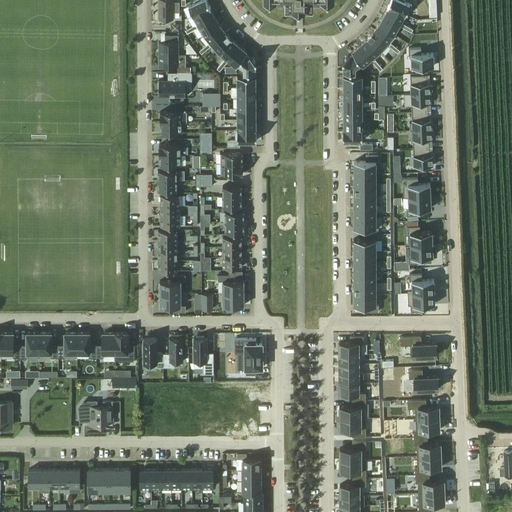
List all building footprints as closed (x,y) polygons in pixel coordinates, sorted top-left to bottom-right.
[(179,12),(179,2),(173,2),(173,0),(158,0),(158,19),(173,19),(173,12),(179,12)] [(211,7),(207,0),(193,0),(194,2),(188,5),(194,15),(211,7)] [(390,0),(388,6),(405,14),(407,15),(412,5),(404,2),(405,0),(390,0)] [(388,6),(384,15),(400,24),(405,14),(388,6)] [(211,7),(194,15),(199,24),(199,25),(215,16),(211,7)] [(384,15),(379,23),(394,33),(400,24),(384,15)] [(220,24),(215,16),(199,25),(199,24),(196,26),(197,27),(202,36),(220,24)] [(379,23),(373,30),(389,44),(396,35),(394,33),(379,23)] [(220,24),(202,36),(210,45),(225,31),(220,24)] [(373,30),(367,38),(380,51),(382,52),(389,44),(373,30)] [(226,31),(225,31),(210,45),(217,54),(219,52),(232,39),(226,31)] [(165,41),(159,41),(159,54),(178,54),(178,34),(164,34),(165,41)] [(367,38),(360,44),(371,58),(380,51),(367,38)] [(228,59),(239,45),(232,39),(219,52),(228,59)] [(359,44),(352,50),(353,52),(360,62),(363,65),(368,71),(375,65),(373,62),(374,61),(371,58),(360,44),(359,44)] [(239,63),(245,53),(247,51),(239,45),(228,59),(236,66),(239,63)] [(421,47),(408,48),(409,55),(411,55),(411,56),(412,67),(429,66),(434,66),(433,53),(421,53),(421,47)] [(348,55),(343,59),(343,66),(355,65),(360,62),(353,52),(349,55),(348,55)] [(245,53),(239,63),(244,66),(244,67),(256,67),(256,59),(250,55),(250,56),(245,53)] [(178,54),(159,54),(159,66),(177,66),(177,72),(190,72),(190,66),(185,66),(185,54),(178,54)] [(159,79),(159,97),(160,97),(160,96),(185,96),(185,83),(192,83),(192,72),(190,72),(177,72),(168,72),(168,80),(159,80),(159,79)] [(237,86),(255,86),(255,75),(237,75),(237,86)] [(362,75),(343,75),(344,86),(362,86),(362,75)] [(426,75),(410,75),(411,94),(430,93),(430,91),(432,91),(432,85),(430,85),(430,83),(427,83),(426,75)] [(378,76),(378,94),(386,94),(386,76),(378,76)] [(255,86),(237,86),(237,97),(256,97),(255,86)] [(362,86),(344,86),(344,97),(362,97),(362,86)] [(220,92),(202,92),(202,105),(220,105),(220,92)] [(430,93),(411,94),(412,112),(428,111),(428,109),(427,103),(430,103),(430,93)] [(388,95),(378,95),(378,105),(387,105),(388,95)] [(237,97),(237,108),(256,108),(256,97),(237,97)] [(362,97),(344,97),(344,108),(362,107),(362,97)] [(362,107),(344,108),(344,118),(344,119),(362,118),(362,107)] [(256,108),(237,108),(237,119),(256,119),(256,108)] [(160,122),(161,122),(182,122),(187,122),(187,111),(160,112),(160,122)] [(412,122),(410,122),(410,130),(431,129),(431,119),(428,119),(428,111),(412,112),(412,113),(412,122)] [(362,118),(344,119),(344,129),(362,129),(364,129),(364,118),(362,118)] [(237,119),(237,129),(256,129),(256,119),(237,119)] [(161,122),(161,132),(182,132),(182,122),(161,122)] [(256,129),(237,129),(235,129),(235,141),(227,141),(227,147),(240,147),(240,141),(256,141),(256,129)] [(344,129),(343,129),(343,140),(362,140),(362,129),(344,129)] [(431,129),(410,130),(412,130),(413,148),(429,147),(429,139),(432,139),(431,129)] [(159,144),(159,155),(181,155),(181,144),(159,144)] [(212,153),(212,144),(200,144),(200,153),(212,153)] [(429,147),(413,148),(414,166),(433,165),(432,155),(430,155),(429,149),(429,147)] [(220,163),(224,163),(242,163),(242,153),(220,153),(220,163)] [(181,155),(159,155),(160,155),(160,165),(181,165),(181,155)] [(366,161),(354,161),(354,173),(378,173),(378,155),(366,155),(366,161)] [(220,174),(224,174),(243,174),(243,163),(242,163),(224,163),(220,163),(220,174)] [(158,179),(176,179),(176,169),(158,170),(158,179)] [(378,173),(354,173),(354,177),(354,180),(354,184),(381,184),(381,183),(376,183),(376,180),(376,173),(378,173)] [(405,184),(403,184),(403,197),(430,195),(430,183),(418,184),(418,180),(418,177),(405,178),(405,180),(405,184)] [(176,179),(158,179),(158,190),(176,190),(176,179)] [(381,184),(354,184),(354,194),(381,194),(381,190),(381,184)] [(223,196),(241,196),(241,186),(223,186),(223,196)] [(381,194),(354,194),(354,203),(354,205),(376,205),(376,195),(381,195),(381,194)] [(161,204),(179,204),(179,195),(161,195),(161,204)] [(430,195),(403,197),(408,197),(408,202),(409,208),(406,208),(407,215),(419,215),(419,209),(431,208),(430,195)] [(241,196),(223,196),(223,206),(241,206),(241,196)] [(161,204),(161,215),(179,215),(179,204),(161,204)] [(354,210),(351,210),(351,216),(376,216),(376,211),(376,205),(354,205),(354,210)] [(225,221),(244,221),(244,211),(225,211),(225,221)] [(179,215),(161,215),(161,226),(179,225),(179,215)] [(376,216),(351,216),(351,222),(354,222),(354,228),(366,228),(366,233),(378,233),(378,227),(376,227),(376,216)] [(244,221),(225,221),(225,232),(244,232),(244,221)] [(420,225),(407,226),(407,233),(410,233),(410,244),(432,243),(432,242),(435,242),(434,235),(432,235),(432,231),(420,232),(420,225)] [(158,239),(177,239),(177,229),(158,230),(158,239)] [(366,239),(354,239),(354,250),(376,250),(376,239),(378,239),(378,233),(366,233),(366,239)] [(223,247),(241,247),(241,236),(223,236),(223,247)] [(158,239),(158,249),(177,249),(177,239),(158,239)] [(411,256),(408,256),(409,263),(421,263),(421,256),(433,256),(432,243),(410,244),(410,250),(411,256)] [(223,247),(223,257),(241,257),(241,247),(223,247)] [(158,249),(158,260),(177,260),(177,249),(158,249)] [(376,250),(354,250),(354,255),(354,261),(376,261),(376,250)] [(210,257),(201,257),(201,265),(201,270),(205,270),(210,270),(210,257)] [(241,267),(241,257),(223,257),(223,267),(241,267)] [(177,270),(177,260),(158,260),(158,270),(177,270)] [(376,261),(354,261),(354,272),(376,272),(376,262),(376,261)] [(376,272),(354,272),(354,283),(376,283),(376,272)] [(412,292),(407,292),(407,293),(434,291),(434,279),(422,279),(422,273),(409,274),(409,281),(412,281),(412,287),(412,292)] [(222,281),(223,293),(244,293),(244,292),(243,280),(230,280),(230,274),(218,274),(218,281),(222,281)] [(160,292),(159,292),(159,293),(181,293),(181,281),(185,281),(185,275),(173,275),(173,281),(160,281),(160,292)] [(376,283),(354,283),(354,290),(354,294),(376,294),(376,283)] [(434,291),(407,293),(408,305),(410,305),(411,311),(423,311),(423,304),(427,304),(435,304),(434,291)] [(181,293),(159,293),(159,294),(160,294),(160,306),(173,306),(173,312),(186,312),(185,305),(181,305),(181,293)] [(202,309),(212,309),(212,293),(202,293),(202,309)] [(244,293),(223,293),(223,305),(244,305),(244,294),(244,293)] [(376,294),(354,294),(354,306),(366,306),(366,312),(378,312),(378,305),(376,305),(376,294)] [(371,348),(394,349),(395,329),(388,329),(388,336),(371,336),(371,348)] [(13,332),(1,332),(1,355),(13,355),(13,357),(20,357),(20,345),(13,345),(13,332)] [(26,345),(20,345),(20,357),(27,357),(27,355),(39,355),(39,332),(26,332),(26,345)] [(51,332),(39,332),(39,355),(51,355),(51,357),(58,357),(58,345),(51,345),(51,332)] [(64,345),(58,345),(58,357),(65,357),(65,355),(65,353),(77,353),(77,332),(64,332),(64,345)] [(89,332),(77,332),(77,353),(89,353),(89,355),(89,357),(96,357),(96,345),(89,345),(89,332)] [(102,345),(96,345),(96,357),(103,357),(103,355),(115,355),(115,332),(102,332),(102,345)] [(115,332),(115,355),(115,360),(134,360),(134,345),(128,345),(128,332),(115,332)] [(421,335),(400,336),(400,345),(410,345),(410,356),(413,356),(437,355),(436,342),(421,343),(421,335)] [(196,338),(194,338),(194,361),(203,361),(203,374),(213,374),(213,352),(207,352),(207,338),(204,338),(204,336),(196,336),(196,338)] [(350,342),(339,342),(339,354),(359,354),(361,354),(361,343),(364,343),(363,336),(350,336),(350,342)] [(156,367),(163,367),(163,353),(157,353),(157,338),(143,338),(143,362),(156,362),(156,367)] [(163,353),(163,367),(174,367),(174,361),(183,361),(183,338),(169,338),(169,353),(163,353)] [(256,343),(256,338),(235,338),(235,353),(246,353),(246,374),(256,374),(256,368),(262,368),(262,359),(263,359),(263,352),(262,352),(262,343),(256,343)] [(359,354),(339,354),(339,363),(359,363),(359,354)] [(359,363),(339,363),(339,373),(359,373),(359,372),(359,363)] [(422,369),(409,369),(409,378),(414,378),(414,390),(438,389),(438,386),(440,386),(440,378),(438,378),(437,376),(423,376),(422,369)] [(359,373),(339,373),(339,382),(361,382),(361,383),(364,383),(364,372),(359,372),(359,373)] [(114,388),(137,389),(137,377),(114,376),(114,388)] [(28,387),(29,377),(13,377),(12,387),(28,387)] [(361,382),(339,382),(339,394),(352,394),(352,400),(366,400),(366,392),(361,392),(361,383),(361,382)] [(113,422),(113,399),(103,399),(103,406),(96,406),(96,402),(90,402),(84,402),(80,407),(81,420),(79,420),(90,420),(90,425),(105,425),(105,422),(113,422)] [(426,399),(407,399),(408,408),(415,408),(415,418),(439,417),(439,405),(426,406),(426,399)] [(352,406),(339,406),(339,418),(361,418),(361,417),(361,407),(366,407),(366,400),(352,400),(352,406)] [(0,426),(12,426),(12,401),(0,401),(0,426)] [(361,418),(339,418),(339,429),(352,429),(352,436),(366,436),(366,417),(361,417),(361,418)] [(416,429),(413,429),(414,437),(428,437),(428,436),(427,430),(440,429),(439,417),(415,418),(416,429)] [(428,437),(414,437),(414,445),(416,445),(417,456),(441,455),(440,443),(428,443),(428,437)] [(352,448),(340,448),(340,460),(364,459),(363,449),(366,449),(366,441),(352,441),(352,448)] [(511,451),(503,452),(504,480),(511,479),(511,451)] [(417,466),(415,467),(415,474),(429,474),(429,467),(441,467),(441,455),(417,456),(417,466)] [(242,458),(242,470),(261,470),(260,458),(242,458)] [(364,459),(340,460),(340,471),(352,471),(352,478),(366,477),(366,459),(364,459)] [(70,469),(70,486),(80,486),(80,468),(70,469)] [(88,491),(109,491),(109,468),(88,469),(88,491)] [(109,468),(109,491),(130,491),(130,468),(109,468)] [(29,486),(39,486),(39,469),(28,469),(29,486)] [(49,486),(49,469),(39,469),(39,486),(39,492),(49,492),(49,486)] [(49,469),(49,486),(59,486),(59,469),(54,469),(49,469)] [(67,469),(59,469),(59,486),(70,486),(70,469),(67,469)] [(140,488),(151,488),(151,469),(140,469),(140,488)] [(161,469),(151,469),(151,488),(161,488),(161,469)] [(171,469),(161,469),(161,488),(171,488),(171,469)] [(182,469),(171,469),(171,488),(182,488),(182,469)] [(192,469),(182,469),(182,488),(192,488),(192,469)] [(202,487),(202,469),(192,469),(192,488),(202,487)] [(213,469),(202,469),(202,487),(213,487),(213,469)] [(261,470),(242,470),(243,480),(261,480),(261,470)] [(429,474),(415,474),(415,476),(416,482),(418,482),(418,492),(444,491),(444,480),(429,481),(429,474)] [(352,484),(340,484),(340,495),(360,495),(360,494),(359,485),(366,485),(366,477),(352,478),(352,484)] [(243,492),(244,492),(244,491),(261,491),(261,480),(243,480),(243,492)] [(244,502),(262,502),(262,491),(261,491),(244,491),(244,492),(244,502)] [(444,491),(418,492),(419,511),(433,511),(432,503),(445,503),(444,491)] [(360,495),(340,495),(340,505),(362,505),(364,505),(364,494),(360,494),(360,495)] [(244,511),(262,511),(262,502),(244,502),(244,511)]
